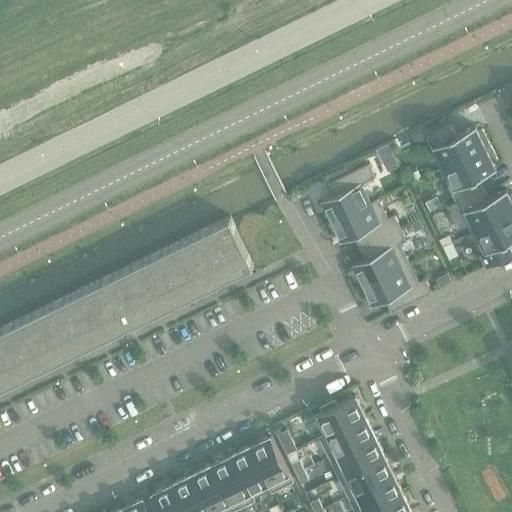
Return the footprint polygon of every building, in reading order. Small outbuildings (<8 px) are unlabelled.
[(0,0),(0,119),(124,59),(95,0),(0,0)] [(486,146),(491,144),(483,128),(479,131),(476,125),(457,134),(452,123),(425,135),(430,147),(441,168),(486,146)] [(389,143),(378,148),(382,156),(392,150),(389,143)] [(497,167),(494,162),(498,159),(491,144),(486,146),(441,168),(451,189),(456,200),(483,187),(478,176),(497,167)] [(322,201),(331,221),(369,203),(378,199),(378,198),(369,202),(360,184),(375,177),(368,163),(329,182),(335,194),(322,201)] [(511,212),(511,193),(510,194),(507,188),(488,197),(483,187),(456,200),(461,210),(471,232),(511,212)] [(437,196),(426,202),(430,211),(442,206),(437,196)] [(369,203),(331,221),(341,242),(354,236),(360,247),(399,228),(393,215),(387,218),(378,199),(369,203)] [(511,238),(511,212),(471,232),(482,254),(487,265),(511,252),(511,247),(509,241),(511,238)] [(254,265),(230,217),(0,328),(0,388),(27,375),(27,374),(35,371),(35,372),(77,351),(77,350),(84,347),(126,327),(126,326),(133,323),(134,323),(175,303),(182,299),(183,300),(224,279),(231,275),(232,276),(254,265)] [(420,218),(411,223),(415,230),(424,225),(420,218)] [(352,264),(362,285),(409,262),(400,243),(406,241),(399,228),(360,247),(365,258),(352,264)] [(449,235),(440,239),(443,246),(452,241),(449,235)] [(409,262),(362,285),(372,306),(385,299),(391,312),(431,292),(424,278),(418,281),(409,262)] [(449,273),(436,279),(440,287),(453,281),(449,273)] [(322,411),(314,415),(324,434),(319,436),(319,437),(324,434),(365,414),(356,395),(337,404),(335,399),(320,407),(322,411)] [(324,434),(319,437),(329,456),(333,454),(375,434),(365,414),(324,434)] [(287,428),(277,433),(287,453),(297,449),(287,428)] [(333,454),(329,456),(338,476),(343,474),(385,454),(375,434),(333,454)] [(271,435),(251,444),(270,482),(274,491),(294,481),(290,472),(271,435)] [(251,444),(232,454),(250,491),(254,500),(255,499),(251,491),(267,483),(272,492),(274,491),(270,482),(251,444)] [(232,454),(212,464),(230,501),(234,510),(254,500),(250,491),(232,454)] [(343,474),(338,476),(348,496),(352,494),(394,473),(385,454),(343,474)] [(296,473),(304,469),(300,459),(292,463),(296,473)] [(212,464),(192,473),(210,511),(229,511),(234,510),(230,501),(212,464)] [(304,469),(296,473),(301,483),(309,479),(304,469)] [(192,473),(172,483),(186,511),(207,511),(210,511),(192,473)] [(352,494),(348,496),(355,511),(364,511),(404,493),(394,473),(352,494)] [(152,493),(161,511),(186,511),(172,483),(152,493)] [(364,511),(412,511),(404,493),(364,511)] [(151,511),(144,497),(124,507),(126,511),(151,511)] [(318,498),(310,502),(315,511),(323,508),(318,498)]
